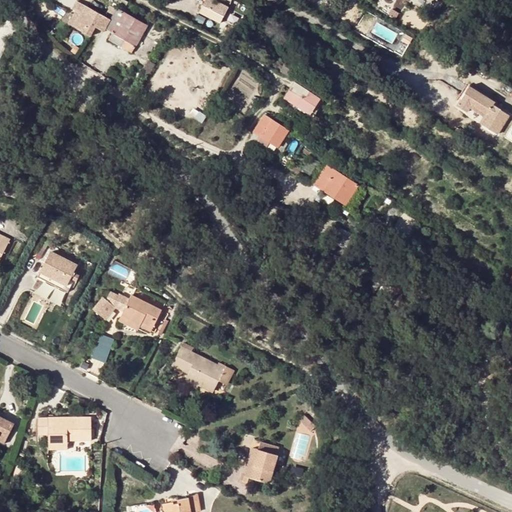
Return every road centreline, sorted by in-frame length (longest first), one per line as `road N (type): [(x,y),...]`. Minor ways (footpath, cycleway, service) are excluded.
road 1 (unclassified): [(511,499),(388,441),(357,413),(197,188),(69,70),(11,0)]
road 2 (track): [(339,387),(199,314),(78,214),(0,191)]
road 3 (residential): [(169,463),(116,402),(0,344)]
